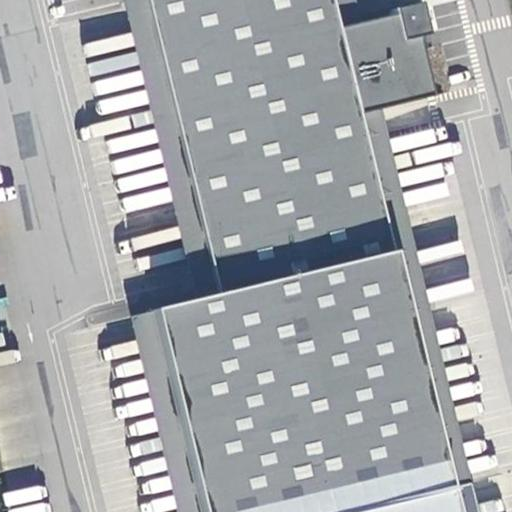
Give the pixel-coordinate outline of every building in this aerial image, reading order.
[(117,0),(190,301),(212,296),(140,0),(117,0)] [(194,511),(353,511),(444,490),(354,116),(376,111),(428,98),(417,50),(414,39),(422,37),(424,37),(416,4),(388,10),(390,16),(355,24),(334,30),(327,0),(140,0),(212,296),(190,301),(146,312),(194,511)] [(349,0),(327,0),(334,30),(355,24),(349,0)] [(414,39),(417,50),(424,48),(422,37),(414,39)] [(376,111),(354,116),(444,490),(466,485),(376,111)] [(194,511),(146,312),(124,318),(171,511),(194,511)] [(472,511),(466,485),(444,490),(449,511),(472,511)] [(449,511),(444,490),(353,511),(449,511)]
